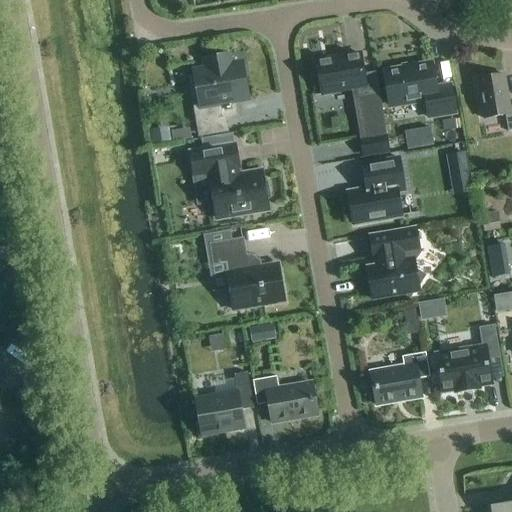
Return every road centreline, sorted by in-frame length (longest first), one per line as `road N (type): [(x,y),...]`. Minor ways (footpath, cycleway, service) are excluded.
road 1 (residential): [(104,492),(13,0)]
road 2 (residential): [(356,453),(275,20)]
road 3 (residential): [(104,492),(356,453)]
road 4 (residential): [(275,20),(146,34),(140,0)]
road 5 (residential): [(394,0),(275,20)]
